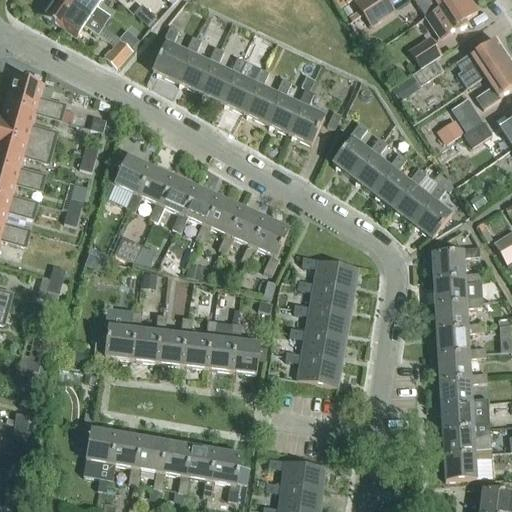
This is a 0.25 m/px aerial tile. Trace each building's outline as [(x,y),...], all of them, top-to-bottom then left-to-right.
[(97,36),(103,28),(61,0),(54,0),(43,17),(71,37),(80,24),(97,36)] [(61,0),(103,28),(109,19),(99,12),(106,1),(104,0),(61,0)] [(367,18),(393,0),(392,0),(364,0),(358,4),(367,18)] [(401,13),(393,0),(367,18),(376,31),(401,13)] [(425,20),(455,0),(411,0),(417,8),(425,20)] [(468,6),(464,0),(455,0),(425,20),(440,43),(455,33),(454,31),(477,15),(470,5),(468,6)] [(159,18),(145,7),(137,16),(152,28),(159,18)] [(359,14),(350,20),(353,25),(362,19),(359,14)] [(165,48),(152,75),(157,77),(176,86),(190,57),(185,55),(171,49),(178,34),(170,30),(169,32),(162,46),(165,48)] [(127,34),(120,41),(122,43),(133,52),(139,45),(127,34)] [(190,57),(176,86),(198,96),(212,68),(208,66),(194,59),(200,44),(196,43),(192,41),(185,55),(190,57)] [(421,74),(436,64),(443,60),(430,41),(409,55),(421,74)] [(122,43),(107,60),(118,70),(133,52),(122,43)] [(485,80),(508,66),(500,54),(501,53),(494,43),(472,58),(470,56),(455,66),(463,77),(459,79),(468,92),(485,80)] [(212,68),(198,96),(221,107),(234,78),(230,76),(216,69),(223,55),(218,53),(215,51),(208,66),(212,68)] [(234,78),(221,107),(243,117),(257,88),(253,87),(238,80),(245,65),(241,63),(237,61),(230,76),(234,78)] [(442,63),(418,79),(424,89),(448,73),(442,63)] [(511,72),(508,66),(485,80),(492,91),(478,100),(486,111),(501,102),(499,100),(511,91),(511,72)] [(257,88),(243,117),(266,128),(279,99),(274,97),(262,91),(268,76),(263,74),(259,72),(253,87),(257,88)] [(14,81),(5,110),(35,118),(60,125),(65,109),(40,102),(43,89),(14,81)] [(279,99),(266,128),(288,138),(301,110),(297,108),(283,101),(290,87),(286,85),(281,82),(274,97),(279,99)] [(399,90),(392,94),(399,105),(406,101),(399,90)] [(301,110),(288,138),(311,148),(324,120),(306,112),(312,97),(308,95),(304,93),(297,108),(301,110)] [(32,129),(35,118),(5,110),(0,129),(0,137),(53,151),(57,136),(32,129)] [(337,115),(331,128),(337,131),(344,118),(337,115)] [(511,118),(497,128),(503,138),(511,131),(511,118)] [(94,120),(91,134),(103,137),(106,123),(94,120)] [(496,138),(487,124),(470,134),(466,137),(476,151),(496,138)] [(351,143),(332,167),(353,183),(372,158),(369,155),(356,146),(366,133),(359,127),(348,141),(351,143)] [(457,127),(439,139),(446,149),(463,137),(457,127)] [(0,137),(0,166),(20,172),(23,161),(48,168),(53,151),(0,137)] [(372,158),(353,183),(373,198),(392,173),(388,170),(376,161),(386,148),(382,145),(378,143),(369,155),(372,158)] [(96,162),(99,152),(87,148),(84,159),(96,162)] [(392,173),(373,198),(393,213),(412,188),(408,186),(396,176),(405,163),(402,161),(398,158),(388,170),(392,173)] [(96,162),(84,159),(80,173),(92,176),(96,162)] [(138,199),(151,171),(128,161),(115,189),(133,197),(125,212),(134,216),(141,201),(138,199)] [(45,179),(20,172),(0,166),(0,196),(12,200),(16,189),(40,196),(45,179)] [(138,199),(141,201),(155,207),(149,222),(157,226),(164,211),(161,209),(174,181),(151,171),(138,199)] [(412,188),(393,213),(412,228),(431,203),(427,200),(415,191),(425,179),(422,176),(418,173),(408,186),(412,188)] [(161,209),(164,211),(178,217),(171,233),(180,237),(187,221),(184,220),(197,192),(174,181),(161,209)] [(431,203),(412,228),(431,243),(450,218),(435,206),(444,194),(444,193),(441,191),(437,188),(427,200),(431,203)] [(184,220),(187,221),(202,228),(195,244),(203,248),(210,232),(207,231),(220,202),(197,192),(184,220)] [(37,207),(12,200),(0,196),(0,226),(4,228),(8,216),(32,223),(37,207)] [(480,197),(469,205),(476,214),(487,206),(480,197)] [(73,202),(69,215),(80,218),(84,206),(73,202)] [(207,231),(210,232),(225,239),(218,254),(226,258),(233,242),(230,241),(243,213),(220,202),(207,231)] [(230,241),(233,242),(247,249),(240,264),(249,268),(256,253),(253,251),(266,223),(243,213),(230,241)] [(80,218),(69,215),(65,228),(76,231),(80,218)] [(253,251),(256,253),(270,259),(263,275),(272,278),(279,261),(277,260),(289,234),(266,223),(253,251)] [(0,243),(25,251),(29,234),(4,228),(0,226),(0,243)] [(511,237),(497,246),(510,268),(511,266),(511,237)] [(123,241),(115,258),(122,262),(130,244),(123,241)] [(431,259),(433,287),(464,285),(464,281),(463,266),(480,265),(479,253),(461,254),(462,258),(431,259)] [(155,257),(141,254),(134,267),(151,271),(155,257)] [(166,260),(161,271),(176,278),(181,266),(166,260)] [(303,263),(302,270),(317,272),(314,288),(314,292),(353,299),(358,272),(303,263)] [(189,268),(186,281),(201,285),(204,272),(189,268)] [(56,270),(52,284),(65,287),(69,274),(56,270)] [(234,278),(221,273),(216,285),(229,290),(234,278)] [(159,279),(146,277),(144,290),(157,292),(159,279)] [(433,287),(434,311),(466,310),(465,306),(465,290),(481,289),(480,280),(464,281),(464,285),(433,287)] [(61,300),(65,287),(52,284),(48,295),(61,300)] [(270,284),(266,301),(274,302),(278,286),(270,284)] [(299,290),(298,294),(313,297),(310,312),(310,316),(349,323),(353,299),(314,292),(314,288),(299,286),(299,290)] [(0,311),(7,313),(11,297),(0,294),(0,311)] [(434,311),(436,336),(468,334),(468,330),(467,315),(483,313),(482,304),(465,306),(466,310),(434,311)] [(261,305),(258,315),(270,318),(273,308),(261,305)] [(295,313),(294,318),(309,320),(306,336),(306,340),(345,346),(349,323),(310,316),(310,312),(295,309),(295,313)] [(134,333),(130,333),(114,331),(116,315),(106,314),(104,330),(108,331),(104,361),(130,365),(134,333)] [(159,336),(155,335),(139,333),(141,318),(132,316),(130,333),(134,333),(130,365),(155,368),(159,336)] [(184,339),(180,338),(164,336),(165,321),(157,320),(155,335),(159,336),(155,368),(180,371),(184,339)] [(209,342),(205,341),(189,339),(191,323),(182,322),(180,338),(184,339),(180,371),(205,374),(209,342)] [(510,323),(499,324),(499,331),(510,330),(510,323)] [(209,342),(205,374),(230,377),(234,345),(230,344),(232,330),(216,328),(216,326),(207,325),(205,341),(209,342)] [(234,345),(230,377),(256,380),(259,348),(239,346),(241,330),(232,329),(232,330),(230,344),(234,345)] [(436,336),(437,361),(469,359),(469,355),(468,340),(484,339),(484,329),(468,330),(468,334),(436,336)] [(510,330),(499,331),(500,340),(511,340),(510,330)] [(290,337),(290,341),(305,344),(302,360),(302,364),(341,370),(345,346),(306,340),(306,336),(291,333),(290,337)] [(29,341),(24,360),(42,365),(47,345),(29,341)] [(260,351),(258,365),(265,366),(266,352),(260,351)] [(73,352),(71,365),(87,367),(89,355),(73,352)] [(437,361),(439,386),(470,384),(470,380),(469,365),(486,364),(485,354),(469,355),(469,359),(437,361)] [(287,361),(286,365),(301,368),(298,384),(337,391),(341,370),(302,364),(302,360),(287,357),(287,361)] [(38,382),(42,365),(24,360),(20,377),(38,382)] [(86,378),(84,387),(96,389),(97,380),(86,378)] [(439,386),(440,411),(472,409),(472,405),(471,389),(487,388),(487,379),(470,380),(470,384),(439,386)] [(30,396),(28,403),(38,406),(41,395),(34,393),(30,396)] [(473,433),(473,429),(490,428),(489,413),(488,404),(472,405),(472,409),(440,411),(442,435),(473,433)] [(17,417),(16,430),(27,431),(29,418),(17,417)] [(442,435),(443,460),(475,458),(475,454),(474,439),(490,438),(490,428),(473,429),(473,433),(442,435)] [(27,431),(16,430),(14,443),(26,444),(27,431)] [(98,494),(105,496),(107,485),(111,486),(114,469),(110,468),(115,438),(90,434),(82,481),(99,484),(98,494)] [(110,468),(114,469),(130,471),(127,488),(136,490),(139,473),(135,473),(141,442),(115,438),(110,468)] [(135,473),(139,473),(155,476),(152,492),(161,494),(164,478),(160,477),(166,447),(141,442),(135,473)] [(160,477),(164,478),(180,480),(177,497),(186,498),(188,482),(185,481),(190,451),(166,447),(160,477)] [(185,481),(188,482),(204,484),(201,501),(210,502),(213,486),(210,485),(215,455),(190,451),(185,481)] [(492,462),(491,453),(475,454),(475,458),(443,460),(444,486),(476,484),(475,463),(492,462)] [(237,489),(240,471),(242,460),(215,455),(210,485),(213,486),(229,488),(226,505),(236,507),(239,489),(237,489)] [(270,465),(269,472),(284,474),(282,490),(282,494),(322,499),(325,472),(270,465)] [(239,489),(247,491),(250,473),(250,472),(240,471),(237,489),(239,489)] [(9,481),(7,494),(19,496),(21,483),(9,481)] [(267,492),(266,496),(281,498),(279,511),(319,511),(322,499),(282,494),(282,490),(267,488),(267,492)] [(19,496),(7,494),(4,507),(17,509),(19,496)] [(511,511),(511,496),(511,497),(482,494),(479,511),(511,511)]
